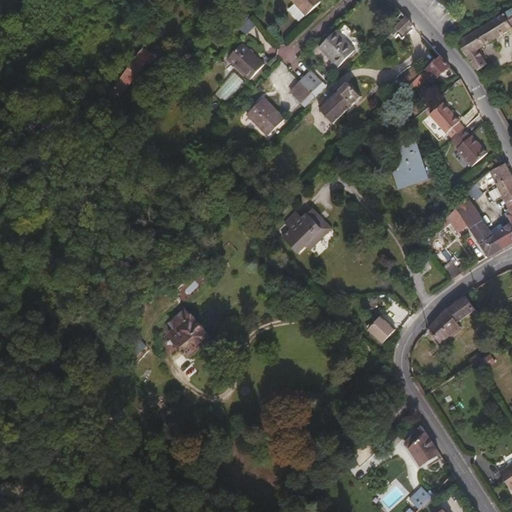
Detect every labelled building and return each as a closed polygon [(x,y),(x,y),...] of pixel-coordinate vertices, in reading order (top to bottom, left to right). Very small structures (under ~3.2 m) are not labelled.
[(322,0),(287,0),(306,17),(322,0)] [(478,49),(511,29),(511,9),(459,42),(459,43),(469,59),(476,71),(487,64),(478,49)] [(244,33),(252,22),(247,18),(239,29),(244,33)] [(402,34),(412,25),(411,24),(406,18),(395,27),(402,34)] [(264,21),(255,25),(265,51),(274,47),(264,21)] [(336,68),(353,51),(335,31),(317,48),(336,68)] [(249,82),(264,67),(242,46),(227,61),(249,82)] [(117,102),(152,55),(144,49),(109,96),(117,102)] [(436,79),(450,67),(449,65),(441,56),(425,70),(417,79),(422,84),(432,74),(436,79)] [(225,103),(245,83),(234,73),(214,93),(225,103)] [(326,89),(310,74),(291,93),(306,108),(326,89)] [(333,123),(362,96),(349,83),(320,110),(333,123)] [(284,121),(263,99),(246,117),(267,137),(284,121)] [(464,129),(459,123),(460,122),(445,105),(432,118),(447,134),(448,134),(454,139),(464,130),(464,129)] [(488,154),(472,136),(471,137),(464,130),(454,139),(450,142),(457,150),(457,151),(473,168),(488,154)] [(428,180),(416,143),(397,150),(404,171),(394,174),(400,189),(428,180)] [(364,162),(353,150),(350,154),(361,166),(364,162)] [(511,174),(506,164),(492,171),(511,212),(507,214),(510,218),(511,221),(511,174)] [(483,194),(476,185),(468,192),(472,196),(473,197),(476,200),(483,194)] [(485,221),(468,198),(457,209),(467,223),(472,230),(476,226),(483,222),(485,221)] [(334,228),(314,208),(304,218),(298,212),(286,223),(293,229),(284,238),(296,250),(305,241),(307,245),(312,249),(334,228)] [(467,223),(457,209),(448,216),(457,230),(467,223)] [(497,241),(494,236),(483,222),(476,226),(472,230),(489,257),(503,249),(499,242),(497,241)] [(511,243),(511,240),(505,229),(501,224),(497,227),(500,232),(494,236),(497,241),(499,242),(503,249),(511,243)] [(299,253),(307,245),(305,241),(296,250),(299,253)] [(472,267),(479,263),(476,258),(469,262),(472,267)] [(440,344),(460,328),(457,323),(476,310),(466,296),(452,306),(447,310),(430,329),(440,344)] [(190,358),(212,338),(193,317),(192,317),(187,311),(172,324),(178,331),(171,335),(190,358)] [(391,337),(397,330),(383,316),(373,326),(371,324),(368,327),(370,328),(370,330),(385,343),(390,338),(391,337)] [(501,347),(511,339),(508,334),(497,341),(501,347)] [(131,358),(143,347),(138,342),(129,351),(131,353),(128,355),(131,358)] [(479,372),(494,362),(490,355),(474,365),(479,372)] [(435,446),(423,428),(406,444),(411,449),(422,465),(432,460),(434,464),(443,459),(435,446)] [(511,489),(511,463),(500,472),(511,490),(511,489)] [(419,508),(434,494),(431,491),(429,493),(425,490),(413,502),(419,508)]
